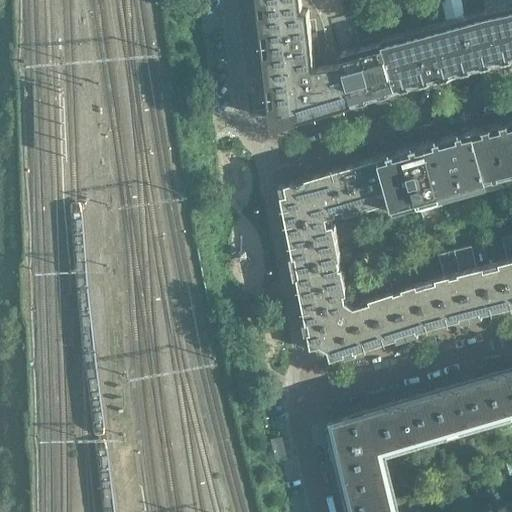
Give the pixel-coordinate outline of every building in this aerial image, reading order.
[(354,99),(342,56),(314,59),(308,0),(304,1),(261,5),(273,117),(280,122),(353,100),(354,99)] [(511,7),(467,18),(383,40),(397,86),(458,70),(478,64),(499,59),(511,55),(511,7)] [(356,26),(351,10),(334,16),(338,31),(356,26)] [(397,86),(383,40),(382,37),(374,40),(375,45),(363,49),(376,93),(397,86)] [(376,93),(363,49),(350,52),(348,48),(340,50),(342,56),(354,99),(376,93)] [(511,173),(511,120),(495,124),(508,175),(511,173)] [(508,175),(495,124),(474,130),(487,180),(508,175)] [(487,180),(474,130),(451,136),(464,186),(487,180)] [(464,186),(451,136),(427,142),(440,192),(464,186)] [(440,192),(427,142),(404,148),(417,198),(440,192)] [(417,198),(404,148),(380,154),(392,198),(393,204),(417,198)] [(392,198),(380,154),(327,170),(339,211),(345,209),(345,212),(392,198)] [(339,211),(327,170),(280,183),(290,231),(334,222),(333,213),(339,211)] [(348,291),(341,256),(334,222),(290,231),(303,300),(345,291),(348,291)] [(511,303),(511,233),(502,236),(507,258),(492,261),(503,306),(511,303)] [(503,306),(492,261),(477,265),(472,244),(438,252),(444,273),(427,278),(439,322),(503,306)] [(439,322),(427,278),(410,283),(404,262),(370,273),(377,294),(362,299),(363,302),(376,342),(439,322)] [(376,342),(363,302),(355,304),(346,299),(345,291),(303,300),(312,344),(322,343),(329,347),(332,356),(376,342)] [(511,366),(481,375),(494,419),(511,413),(511,366)] [(494,419),(481,375),(428,391),(441,435),(463,428),(463,426),(471,424),(472,425),(494,419)] [(441,435),(428,391),(373,407),(386,451),(410,444),(410,442),(418,440),(418,441),(441,435)] [(386,451),(373,407),(329,420),(343,478),(387,468),(383,452),(386,451)] [(287,456),(282,435),(269,438),(274,459),(287,456)] [(397,511),(396,507),(394,508),(392,498),(394,498),(387,468),(343,478),(350,511),(397,511)]
